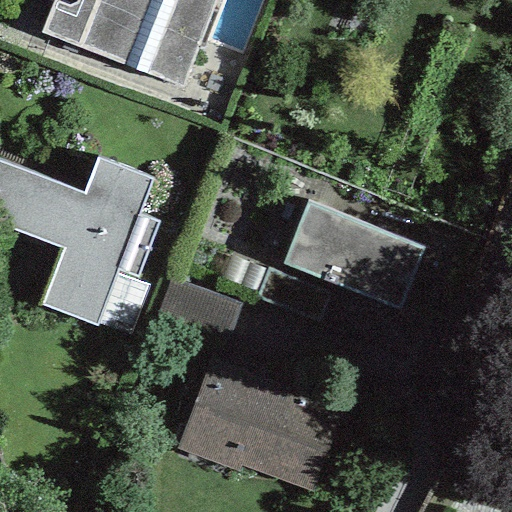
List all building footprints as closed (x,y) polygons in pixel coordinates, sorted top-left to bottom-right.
[(54,0),(42,33),(180,86),(212,0),(54,0)] [(82,192),(0,161),(0,225),(61,249),(39,306),(96,328),(117,271),(136,278),(156,224),(137,217),(151,179),(95,158),(82,192)] [(422,252),(307,204),(281,265),(397,313),(422,252)] [(328,294),(266,270),(255,297),(317,322),(328,294)] [(339,410),(205,363),(174,451),(237,474),(239,466),(310,492),(339,410)]
